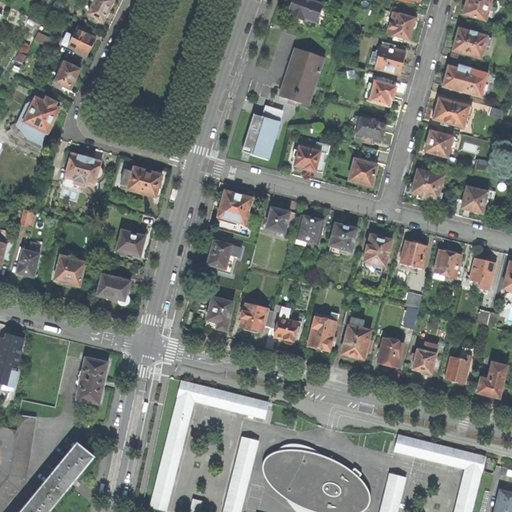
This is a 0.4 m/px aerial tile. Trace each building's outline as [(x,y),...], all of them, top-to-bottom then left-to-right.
[(107,13),(113,1),(111,0),(90,0),(89,1),(93,3),(86,15),(89,16),(93,18),(102,22),(107,13)] [(316,24),(323,5),(310,0),(292,0),(290,5),(287,13),(289,13),(288,16),(296,19),(297,17),(305,20),(316,24)] [(466,0),(465,4),(464,4),(462,6),(461,9),(461,12),(463,14),(463,16),(485,23),(487,17),(492,19),(495,8),(489,6),(490,0),(466,0)] [(413,21),(414,19),(388,11),(385,21),(391,22),(386,35),(393,37),(398,38),(408,41),(410,35),(411,30),(414,28),(415,25),(415,23),(413,21)] [(72,37),(67,35),(61,44),(86,56),(91,46),(94,39),(85,35),(86,31),(77,26),(72,37)] [(469,33),(458,30),(455,41),(451,57),(463,61),(466,55),(480,60),(484,47),(489,48),(491,40),(476,35),(476,33),(470,32),(469,33)] [(46,47),(49,40),(37,34),(34,42),(46,47)] [(393,46),(382,43),(379,51),(376,51),(375,53),(373,52),(369,64),(375,65),(374,69),(398,76),(401,64),(405,53),(392,49),(393,46)] [(27,55),(30,49),(24,45),(21,52),(27,55)] [(297,102),(308,105),(323,58),(296,48),(280,96),(290,99),(290,101),(296,103),(297,102)] [(23,64),(26,58),(20,54),(16,61),(23,64)] [(74,80),(79,70),(61,61),(57,70),(60,71),(55,81),(55,82),(53,85),(60,89),(62,86),(70,90),(74,80)] [(487,74),(452,65),(451,68),(447,68),(445,76),(441,88),(480,99),(487,74)] [(395,87),(370,80),(366,91),(369,92),(367,100),(390,107),(392,98),(395,87)] [(53,121),(58,110),(54,108),(56,104),(46,100),(44,103),(35,99),(24,123),(25,124),(22,132),(41,141),(44,134),(48,136),(53,125),(51,124),(53,121)] [(449,103),(439,100),(437,107),(436,110),(433,111),(431,118),(433,118),(434,121),(443,123),(443,124),(452,126),(453,125),(462,128),(468,108),(459,105),(458,104),(450,102),(449,103)] [(263,115),(254,113),(243,152),(272,160),(282,120),(280,119),(282,109),(266,105),(263,115)] [(505,111),(491,108),(489,116),(502,119),(505,111)] [(385,122),(360,115),(355,136),(363,139),(363,142),(370,145),(371,141),(380,143),(382,135),(385,122)] [(441,135),(430,132),(427,143),(424,152),(447,159),(450,147),(453,138),(448,137),(447,136),(443,134),(441,135)] [(318,143),(317,151),(299,147),(298,151),(294,150),(293,157),(296,158),(295,163),(295,165),(297,167),(302,168),(303,170),(307,171),(313,172),(314,171),(322,174),(329,146),(318,143)] [(379,150),(364,146),(360,162),(354,160),(348,181),(371,187),(373,178),(376,166),(366,164),(367,160),(376,162),(379,150)] [(98,167),(99,163),(85,159),(71,155),(64,178),(73,181),(72,184),(83,187),(83,184),(93,186),(94,182),(96,182),(99,181),(102,178),(102,174),(101,171),(100,168),(98,167)] [(491,163),(478,160),(475,169),(489,173),(491,163)] [(127,191),(154,198),(158,187),(161,176),(133,169),(131,174),(124,172),(120,186),(127,188),(127,191)] [(437,203),(443,177),(417,170),(415,178),(414,183),(412,182),(409,184),(407,188),(410,191),(411,192),(411,193),(417,195),(416,199),(437,203)] [(471,212),(482,214),(484,204),(491,205),(494,192),(487,190),(487,192),(466,187),(461,209),(471,212)] [(249,238),(253,219),(245,217),(250,199),(224,192),(219,212),(215,228),(249,238)] [(292,228),(295,215),(283,212),(271,209),(266,230),(284,235),(286,227),(292,228)] [(28,227),(32,213),(23,210),(19,226),(28,228),(28,227)] [(37,214),(32,213),(28,227),(34,228),(37,214)] [(316,245),(320,228),(322,227),(323,224),(321,220),(317,219),(315,220),(309,218),(302,216),(296,240),(306,243),(316,245)] [(351,253),(356,230),(345,227),(335,225),(329,247),(340,250),(351,253)] [(126,256),(127,253),(140,256),(143,244),(145,237),(123,231),(118,251),(123,252),(122,255),(126,256)] [(384,268),(391,241),(381,239),(379,235),(377,235),(373,234),(370,236),(367,246),(366,246),(364,253),(365,254),(363,262),(384,268)] [(421,271),(427,248),(415,245),(405,242),(399,265),(402,266),(402,268),(410,271),(410,268),(421,271)] [(242,250),(214,243),(210,256),(207,266),(220,270),(219,273),(229,275),(235,256),(240,258),(242,250)] [(17,256),(20,257),(16,274),(22,276),(32,278),(38,255),(33,254),(34,248),(26,246),(25,252),(22,251),(22,248),(19,247),(17,256)] [(338,257),(340,250),(329,247),(327,254),(338,257)] [(454,279),(459,261),(460,261),(462,258),(459,253),(456,253),(454,254),(448,253),(440,251),(433,278),(443,281),(444,277),(454,279)] [(73,258),(61,255),(55,281),(58,284),(60,285),(63,285),(65,284),(70,285),(80,288),(86,263),(73,260),(73,258)] [(488,292),(495,265),(484,262),(475,259),(469,281),(481,284),(479,289),(488,292)] [(105,264),(93,261),(91,268),(104,271),(105,264)] [(503,289),(511,291),(511,263),(509,263),(503,289)] [(131,282),(103,275),(98,297),(120,302),(121,305),(125,306),(128,305),(129,302),(129,299),(128,297),(129,289),(131,282)] [(421,297),(408,293),(404,307),(418,310),(421,297)] [(232,304),(212,299),(206,322),(214,323),(214,325),(217,326),(216,330),(219,331),(225,332),(232,304)] [(241,319),(239,328),(249,331),(250,333),(252,334),(255,334),(257,333),(261,333),(262,328),(268,329),(272,314),(266,313),(267,310),(245,304),(243,313),(241,313),(239,319),(241,319)] [(275,305),(272,314),(268,329),(274,330),(272,338),(281,341),(292,343),(294,335),(297,335),(299,324),(287,321),(289,309),(275,305)] [(367,341),(369,333),(361,330),(363,323),(351,320),(353,312),(346,310),(342,324),(348,326),(341,355),(350,358),(363,361),(366,349),(367,341)] [(397,326),(401,327),(405,311),(401,310),(397,326)] [(413,330),(417,314),(405,311),(401,327),(413,330)] [(477,325),(486,327),(489,314),(480,312),(477,325)] [(498,317),(489,314),(486,327),(495,329),(498,317)] [(335,323),(314,317),(307,346),(317,349),(328,352),(335,323)] [(205,327),(216,330),(217,326),(214,325),(214,323),(206,322),(205,327)] [(13,388),(17,373),(15,373),(23,340),(14,338),(6,336),(5,341),(0,340),(0,384),(4,386),(13,388)] [(403,344),(383,339),(376,364),(387,366),(396,369),(403,344)] [(435,346),(424,343),(422,352),(417,351),(416,354),(411,354),(410,357),(415,359),(412,371),(420,372),(419,375),(423,376),(427,377),(428,375),(429,375),(434,357),(433,355),(435,346)] [(459,360),(449,358),(444,381),(452,383),(463,386),(469,363),(469,362),(472,349),(461,347),(459,360)] [(76,400),(98,404),(102,385),(106,364),(84,359),(76,400)] [(488,381),(480,379),(476,395),(485,397),(498,400),(506,368),(492,365),(488,381)] [(150,507),(167,511),(194,402),(198,386),(181,382),(150,507)] [(12,391),(13,388),(4,386),(3,389),(5,395),(12,391)] [(194,402),(224,410),(228,394),(198,386),(194,402)] [(224,410),(264,420),(268,404),(247,399),(228,394),(224,410)] [(18,415),(16,429),(10,474),(25,482),(35,417),(18,415)] [(0,485),(10,474),(16,429),(0,425),(0,485)] [(426,460),(430,444),(414,440),(398,436),(394,452),(426,460)] [(223,511),(239,511),(257,443),(242,439),(223,511)] [(82,470),(93,457),(77,444),(39,490),(55,503),(82,470)] [(263,463),(262,470),(265,478),(270,486),(279,495),(286,500),(296,511),(362,511),(368,508),(370,504),(370,499),(367,487),(359,478),(361,474),(355,469),(352,471),(338,462),(308,447),(300,445),(290,444),(282,447),(276,452),(267,457),(263,463)] [(460,451),(430,444),(426,460),(456,467),(460,451)] [(456,467),(465,469),(469,453),(460,451),(456,467)] [(470,511),(484,457),(469,453),(465,469),(454,511),(470,511)] [(0,511),(25,482),(10,474),(0,485),(0,511)] [(396,511),(405,479),(389,475),(379,511),(396,511)] [(47,511),(55,503),(39,490),(21,511),(47,511)] [(511,511),(511,493),(508,493),(500,491),(494,511),(511,511)] [(191,511),(199,511),(202,503),(194,501),(191,511)]
